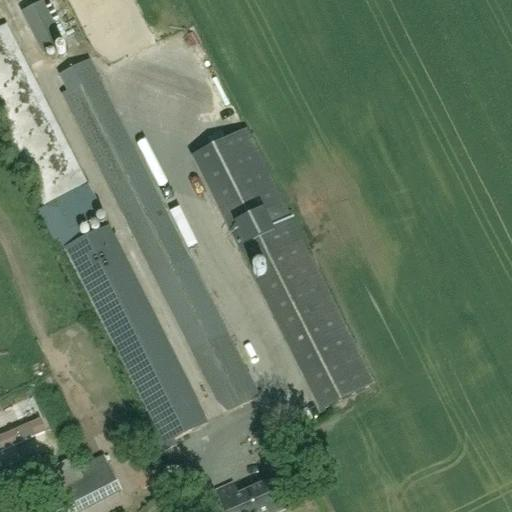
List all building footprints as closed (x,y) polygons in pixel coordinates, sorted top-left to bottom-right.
[(43,3),(20,15),(41,56),(64,45),(43,3)] [(0,28),(0,120),(45,207),(88,185),(6,25),(0,28)] [(260,399),(161,201),(92,62),(61,77),(69,94),(63,97),(223,418),(260,399)] [(375,386),(302,242),(249,134),(192,162),(319,415),(375,386)] [(173,442),(207,425),(197,400),(110,227),(84,240),(78,228),(59,237),(60,239),(159,436),(156,437),(164,452),(175,447),(173,442)] [(0,450),(45,431),(39,418),(0,435),(0,450)] [(291,465),(272,426),(252,436),(270,475),(291,465)] [(126,463),(140,493),(160,483),(146,454),(126,463)] [(78,511),(120,490),(110,469),(27,511),(78,511)] [(17,472),(5,478),(12,491),(24,484),(17,472)] [(228,488),(217,493),(222,504),(225,511),(282,511),(287,510),(274,481),(233,499),(228,488)]
